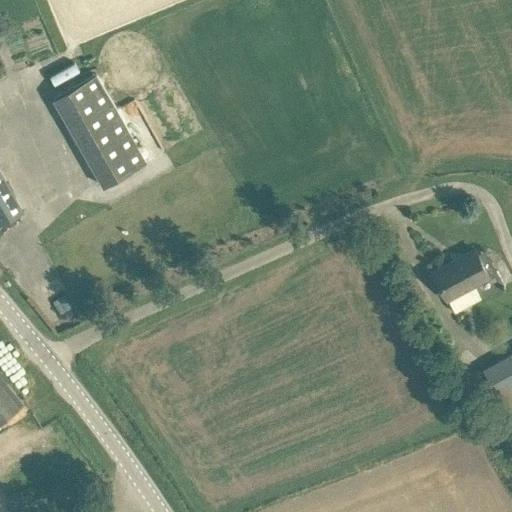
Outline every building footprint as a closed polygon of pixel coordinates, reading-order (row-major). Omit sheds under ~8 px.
[(147,161),(97,72),(55,96),(105,185),(147,161)] [(0,222),(24,209),(0,167),(0,222)] [(474,282),(482,298),(506,285),(498,269),(490,274),(476,247),(434,270),(448,296),(474,282)] [(509,413),(511,418),(511,352),(466,377),(460,364),(450,369),(474,413),(489,405),(497,419),(509,413)] [(0,419),(24,400),(0,371),(0,419)]
